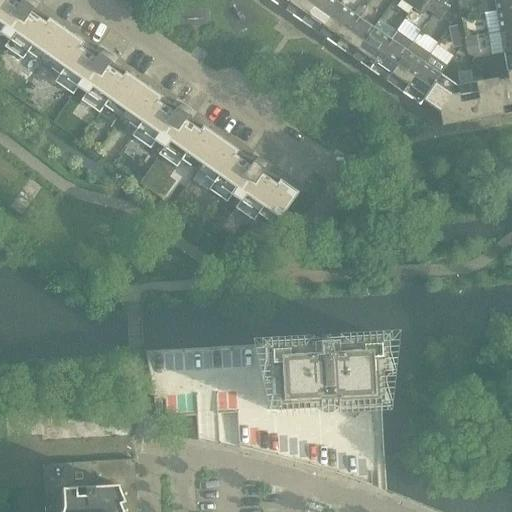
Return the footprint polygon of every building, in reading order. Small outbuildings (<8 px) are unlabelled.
[(21,0),(0,0),(0,36),(1,35),(9,41),(5,48),(23,61),(28,54),(59,76),(55,83),(73,96),(78,89),(86,94),(81,101),(100,114),(104,107),(136,129),(131,136),(150,150),(155,143),(163,148),(159,155),(177,168),(182,161),(213,184),(209,190),(227,203),(232,196),(240,202),(235,209),(254,222),(259,215),(275,227),(285,213),(298,194),(263,169),(21,0)] [(268,0),(284,11),(292,0),(268,0)] [(292,0),(284,11),(301,23),(317,0),(292,0)] [(333,0),(317,0),(301,23),(318,35),(340,4),(333,0)] [(435,0),(432,0),(426,9),(433,14),(440,4),(435,0)] [(511,0),(493,0),(496,13),(511,9),(511,0)] [(340,4),(318,35),(335,47),(357,16),(340,4)] [(440,4),(433,14),(440,19),(447,9),(440,4)] [(511,9),(496,13),(500,33),(511,30),(511,9)] [(357,16),(335,47),(352,59),(374,28),(357,16)] [(374,28),(352,59),(369,70),(390,40),(374,28)] [(511,30),(500,33),(503,53),(511,51),(511,30)] [(390,40),(369,70),(385,82),(413,43),(396,31),(390,40)] [(474,40),(465,42),(468,58),(477,56),(474,40)] [(413,43),(385,82),(402,94),(429,55),(413,43)] [(457,86),(456,86),(463,123),(511,114),(511,51),(503,53),(508,79),(498,81),(498,79),(457,86)] [(429,55),(402,94),(420,106),(423,102),(422,101),(441,75),(446,67),(429,55)] [(422,101),(423,102),(439,113),(442,127),(463,123),(456,86),(441,75),(422,101)] [(265,345),(260,345),(146,351),(158,418),(197,416),(198,439),(220,444),(240,448),(269,455),(293,461),(319,469),(339,475),(351,479),(372,486),(387,492),(382,405),(379,357),(385,356),(384,338),(265,344),(265,345)] [(45,511),(137,511),(134,460),(43,465),(45,511)]
